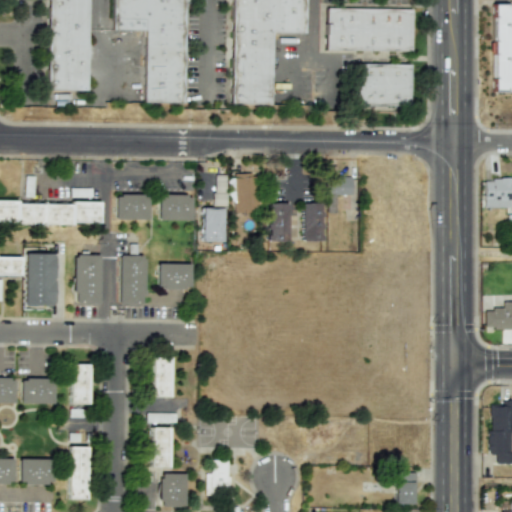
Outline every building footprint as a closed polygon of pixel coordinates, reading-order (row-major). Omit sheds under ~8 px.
[(44,0),(43,90),(82,91),(83,0),(44,0)] [(141,31),(139,105),(178,106),(179,0),(105,0),(105,30),(141,31)] [(301,0),(226,0),(226,106),(267,106),(268,34),(301,34),(301,0)] [(490,91),(511,90),(511,4),(489,4),(490,91)] [(322,50),(323,10),(407,11),(406,51),(322,50)] [(405,65),(358,65),(359,105),(406,105),(405,65)] [(253,211),(253,173),(232,173),(232,211),(253,211)] [(224,205),(223,176),(211,176),(212,206),(224,205)] [(349,177),(326,176),(326,195),(349,195),(349,177)] [(481,207),(508,207),(508,179),(482,179),(481,207)] [(145,219),(145,195),(113,194),(112,219),(145,219)] [(188,220),(188,195),(155,194),(155,220),(188,220)] [(96,203),(0,201),(0,222),(96,224),(96,203)] [(284,241),(284,203),(264,203),(265,241),(284,241)] [(299,241),(318,240),(317,203),(298,203),(299,241)] [(222,208),(199,207),(199,240),(221,241),(222,208)] [(21,305),(50,306),(51,253),(22,253),(21,305)] [(97,255),(72,254),(70,304),(95,304),(97,255)] [(17,256),(0,255),(0,274),(17,275),(17,256)] [(115,303),(140,304),(141,255),(116,255),(115,303)] [(187,264),(154,263),(154,288),(187,289),(187,264)] [(511,328),(511,301),(500,301),(500,309),(482,309),(482,328),(511,328)] [(166,397),(167,356),(148,356),(148,397),(166,397)] [(66,364),(84,364),(84,404),(66,403),(66,364)] [(0,377),(6,377),(6,380),(10,380),(10,402),(0,402),(0,377)] [(17,380),(22,380),(22,378),(45,378),(45,380),(49,380),(49,403),(17,403),(17,380)] [(510,463),(510,400),(498,400),(498,406),(486,406),(486,455),(493,455),(493,463),(510,463)] [(166,427),(147,427),(147,467),(166,467),(166,427)] [(65,446),(83,446),(82,499),(65,499),(65,446)] [(0,458),(9,458),(9,481),(4,481),(4,483),(0,483),(0,458)] [(15,458),(48,458),(48,481),(43,481),(43,484),(20,484),(20,482),(15,482),(15,458)] [(202,493),(225,494),(225,459),(207,459),(207,473),(202,473),(202,493)] [(391,503),(411,504),(412,472),(392,472),(391,503)] [(156,506),(181,507),(182,473),(157,473),(156,506)]
